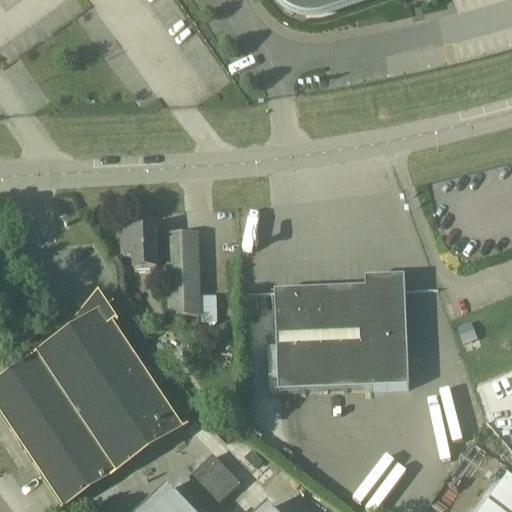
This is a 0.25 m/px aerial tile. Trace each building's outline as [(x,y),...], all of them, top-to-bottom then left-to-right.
[(274,0),(276,2),(277,4),(279,6),(281,8),(283,10),(285,11),(288,13),(290,14),(292,15),(294,16),(296,17),(299,18),(301,18),(304,18),(308,19),(312,19),(314,19),(317,19),(320,18),(323,18),(373,0),(274,0)] [(166,271),(168,319),(200,318),(197,237),(165,238),(165,245),(155,245),(155,234),(121,235),(122,259),(133,258),(134,273),(156,272),(156,271),(166,271)] [(276,296),(279,397),(410,392),(406,281),(367,282),(367,292),(276,296)] [(0,416),(63,511),(65,511),(132,468),(183,433),(115,330),(119,327),(99,297),(58,343),(57,343),(0,382),(0,416)] [(26,346),(40,337),(30,320),(16,329),(26,346)] [(476,341),(470,325),(456,330),(463,346),(476,341)] [(243,410),(226,411),(219,417),(236,430),(245,429),(243,410)] [(216,510),(240,488),(213,459),(189,481),(216,510)] [(476,511),(511,511),(511,473),(506,470),(476,511)] [(191,511),(171,491),(148,511),(191,511)]
